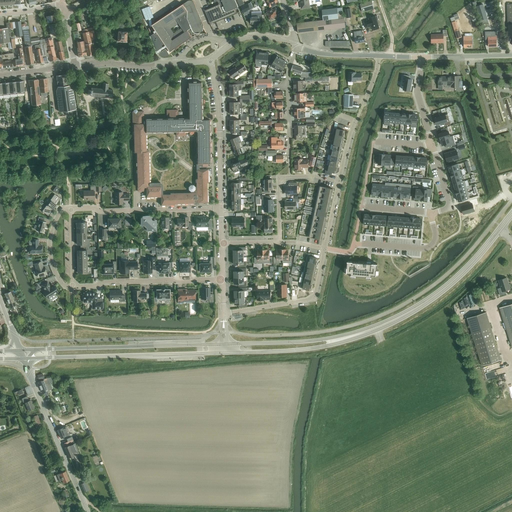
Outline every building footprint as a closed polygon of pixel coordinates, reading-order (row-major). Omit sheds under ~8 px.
[(183,4),(152,25),(153,26),(151,27),(149,28),(158,52),(158,53),(159,53),(159,54),(160,55),(161,56),(162,56),(163,56),(164,57),(165,57),(166,57),(167,57),(168,56),(169,56),(169,55),(170,55),(167,51),(169,50),(170,52),(175,49),(176,50),(187,41),(192,37),(190,33),(193,31),(193,32),(194,33),(195,33),(196,33),(197,34),(199,33),(200,33),(201,33),(202,32),(202,31),(203,30),(203,29),(203,28),(203,27),(203,25),(194,3),(194,2),(193,1),(192,1),(191,0),(190,0),(189,1),(188,1),(183,4)] [(213,0),(215,2),(216,2),(218,1),(219,4),(205,10),(210,22),(213,21),(213,23),(237,13),(240,12),(238,7),(235,0),(213,0)] [(272,8),(269,10),(269,9),(266,11),(267,12),(270,20),(271,19),(272,20),(274,19),(274,18),(278,16),(277,13),(278,13),(276,8),(275,5),(278,4),(276,0),(268,0),(267,1),(270,8),(271,7),(272,8)] [(302,8),(310,7),(308,0),(295,0),(295,1),(300,0),(302,8)] [(363,12),(374,9),(373,5),(371,1),(360,4),(363,12)] [(248,10),(250,9),(248,4),(241,7),(245,15),(249,13),(248,10)] [(483,4),(476,6),(480,21),(487,18),(483,4)] [(149,7),(142,10),(145,21),(148,20),(150,25),(151,27),(153,26),(152,25),(152,24),(150,19),(153,18),(149,7)] [(323,20),(320,21),(321,31),(345,28),(344,18),(343,18),(342,8),(322,10),(322,12),(319,12),(320,17),(323,17),(323,20)] [(43,13),(44,17),(46,17),(47,23),(57,21),(55,15),(52,15),(51,11),(43,13)] [(252,17),(251,17),(251,24),(260,23),(260,22),(263,21),(262,15),(262,13),(259,14),(253,14),(252,14),(252,17)] [(369,20),(364,22),(366,28),(371,27),(372,31),(379,28),(376,16),(371,17),(368,18),(369,20)] [(297,23),(298,33),(321,31),(320,21),(297,23)] [(7,28),(9,43),(12,42),(12,44),(12,47),(12,49),(16,48),(15,43),(14,39),(11,39),(11,37),(10,27),(9,23),(7,23),(7,28)] [(57,23),(48,25),(50,34),(59,32),(57,23)] [(0,43),(2,44),(8,43),(9,43),(7,28),(0,29),(0,43)] [(458,28),(454,30),(455,32),(457,39),(462,37),(460,29),(459,30),(458,28)] [(25,47),(28,65),(34,64),(31,46),(29,29),(23,30),(25,47)] [(88,29),(82,30),(82,33),(88,56),(94,55),(94,52),(95,52),(94,49),(93,49),(91,40),(96,39),(96,37),(94,30),(93,30),(88,32),(88,29)] [(431,35),(432,43),(443,43),(443,36),(447,36),(447,30),(443,30),(443,34),(431,35)] [(127,42),(127,32),(118,31),(117,42),(127,42)] [(364,42),(363,33),(362,33),(362,31),(354,32),(356,43),(364,42)] [(497,31),(485,32),(486,43),(487,43),(488,43),(489,47),(497,46),(496,40),(498,40),(497,31)] [(472,36),(464,36),(464,47),(472,47),(472,36)] [(45,39),(49,56),(50,61),(56,60),(51,37),(45,39)] [(36,49),(38,63),(48,62),(47,56),(49,56),(45,39),(40,40),(40,43),(31,44),(32,45),(39,44),(39,45),(35,45),(36,49)] [(56,42),(60,60),(65,59),(61,41),(56,42)] [(18,56),(14,57),(14,59),(15,66),(24,65),(23,53),(22,46),(17,47),(18,56)] [(2,58),(3,68),(13,67),(12,59),(14,59),(14,57),(13,53),(2,55),(2,58)] [(270,63),(269,65),(271,66),(271,67),(277,70),(283,60),(278,57),(273,64),(270,63)] [(283,60),(277,70),(282,73),(288,63),(283,60)] [(243,63),(230,72),(234,78),(247,69),(243,63)] [(293,65),(292,71),(293,71),(296,72),(297,72),(296,74),(301,76),(301,77),(305,77),(305,78),(305,81),(318,81),(318,78),(312,78),(312,72),(302,73),(303,68),(293,65)] [(356,80),(362,80),(362,74),(356,74),(356,72),(348,72),(348,82),(356,82),(356,80)] [(67,75),(56,76),(58,87),(56,91),(59,112),(65,111),(66,116),(76,115),(76,113),(76,110),(72,85),(69,86),(67,75)] [(403,75),(403,78),(405,79),(403,90),(410,91),(412,80),(409,79),(409,76),(403,75)] [(446,77),(438,77),(438,86),(443,86),(445,86),(448,86),(448,88),(459,88),(459,76),(451,76),(451,77),(446,77)] [(47,78),(39,79),(39,80),(40,84),(40,93),(41,93),(41,96),(48,95),(48,93),(49,93),(47,78)] [(38,79),(29,80),(30,93),(39,92),(39,84),(40,84),(39,80),(38,80),(38,79)] [(257,87),(272,87),(272,79),(253,79),(254,87),(257,87)] [(16,82),(17,94),(24,93),(23,81),(16,82)] [(230,84),(230,90),(239,90),(239,87),(244,87),(244,81),(235,81),(235,84),(230,84)] [(304,90),(303,81),(294,81),(294,90),(304,90)] [(2,83),(3,96),(10,95),(9,82),(2,83)] [(9,82),(10,95),(17,94),(16,82),(9,82)] [(136,109),(135,110),(134,111),(134,112),(133,112),(133,124),(133,125),(133,139),(133,140),(134,141),(134,142),(134,143),(134,146),(134,149),(135,152),(137,152),(138,191),(142,191),(143,191),(146,191),(147,197),(157,197),(161,197),(161,205),(175,205),(175,204),(194,203),(196,203),(197,203),(199,203),(207,203),(207,183),(208,183),(208,169),(207,169),(207,168),(207,166),(208,166),(208,164),(210,164),(210,142),(209,120),(203,120),(203,118),(203,103),(203,98),(201,98),(201,91),(201,82),(197,82),(190,82),(190,85),(189,85),(189,88),(188,88),(188,110),(188,116),(178,116),(178,110),(167,110),(167,118),(150,119),(145,119),(145,120),(143,120),(143,118),(143,112),(138,112),(138,111),(138,110),(137,109),(136,109)] [(90,96),(112,98),(113,90),(108,89),(108,84),(103,83),(102,89),(92,88),(91,88),(91,90),(88,89),(88,91),(87,94),(91,94),(90,96)] [(39,92),(30,93),(30,95),(31,95),(32,105),(41,104),(39,92)] [(307,101),(307,93),(294,93),(294,102),(307,101)] [(345,95),(344,107),(344,111),(349,111),(349,108),(349,111),(354,112),(354,107),(353,107),(353,95),(345,95)] [(241,114),(241,117),(247,117),(247,114),(243,114),(243,108),(239,108),(230,108),(230,114),(239,114),(241,114)] [(306,118),(306,108),(294,109),(295,118),(306,118)] [(271,118),(269,118),(269,121),(272,121),(272,118),(275,118),(277,118),(283,118),(283,112),(277,112),(275,112),(275,117),(274,117),(274,116),(271,116),(271,118)] [(448,115),(435,118),(436,125),(444,123),(445,126),(451,124),(448,115)] [(260,121),(259,121),(259,124),(259,125),(272,125),(272,124),(275,124),(275,130),(283,130),(283,123),(277,123),(277,121),(271,121),(268,121),(260,121)] [(295,126),(295,135),(296,139),(299,139),(299,135),(305,135),(305,126),(295,126)] [(442,133),(439,134),(440,140),(450,137),(447,128),(441,130),(442,133)] [(231,140),(233,145),(240,142),(241,142),(243,141),(242,136),(239,136),(231,140)] [(450,137),(440,140),(442,145),(445,145),(446,148),(455,145),(453,136),(450,137)] [(271,138),(272,147),(272,148),(283,148),(283,141),(280,141),(280,139),(278,139),(278,137),(271,138)] [(233,145),(235,150),(243,147),(241,142),(240,142),(233,145)] [(245,152),(243,147),(235,150),(237,155),(245,152)] [(456,150),(444,154),(447,162),(459,159),(456,150)] [(276,151),(266,151),(266,152),(266,154),(266,156),(274,156),(274,162),(284,162),(284,156),(276,156),(276,151)] [(375,157),(375,164),(384,165),(385,155),(379,154),(379,157),(375,157)] [(385,155),(384,165),(393,165),(394,159),(391,158),(391,155),(390,155),(388,155),(385,155)] [(245,169),(246,171),(249,170),(248,168),(250,167),(247,159),(242,161),(245,169)] [(295,159),(295,170),(303,169),(302,168),(308,168),(308,160),(302,160),(302,159),(295,159)] [(237,162),(240,171),(243,170),(244,172),(246,171),(245,169),(242,161),(237,162)] [(235,173),(240,171),(237,162),(231,164),(235,173)] [(458,164),(448,167),(450,172),(460,169),(458,164)] [(327,166),(325,174),(332,175),(332,172),(336,173),(337,168),(329,166),(327,166)] [(460,169),(450,172),(452,178),(460,176),(461,176),(463,175),(461,169),(460,170),(460,169)] [(264,190),(264,193),(270,193),(270,190),(273,190),(273,180),(265,180),(266,190),(264,190)] [(462,181),(453,184),(455,190),(466,187),(464,181),(462,181)] [(286,194),(297,194),(297,183),(289,183),(289,186),(286,186),(286,194)] [(385,185),(384,196),(391,197),(392,183),(385,183),(385,185)] [(94,199),(94,191),(101,191),(101,185),(90,185),(91,191),(84,191),(84,200),(94,199)] [(320,186),(319,192),(332,195),(333,189),(320,186)] [(413,187),(412,195),(416,196),(415,199),(421,200),(422,189),(422,187),(413,187)] [(466,187),(455,190),(457,196),(468,193),(466,187)] [(422,189),(421,200),(427,200),(427,197),(431,197),(431,189),(422,189)] [(115,192),(115,204),(123,204),(123,201),(129,201),(129,194),(123,194),(122,192),(115,192)] [(319,193),(318,199),(330,201),(331,196),(332,195),(319,192),(319,193)] [(468,193),(457,196),(458,198),(457,199),(458,201),(459,202),(470,198),(468,193)] [(48,216),(61,199),(55,194),(42,211),(48,216)] [(265,212),(273,212),(273,200),(270,200),(270,196),(262,196),(262,200),(265,200),(265,212)] [(285,210),(296,209),(296,202),(299,202),(299,199),(298,199),(294,199),(293,199),(293,202),(285,202),(285,210)] [(318,199),(316,204),(329,207),(330,202),(330,201),(318,199)] [(315,212),(327,215),(329,208),(329,207),(316,204),(316,205),(315,212)] [(472,204),(461,207),(463,214),(474,211),(472,204)] [(315,212),(313,219),(326,222),(327,215),(315,212)] [(147,231),(156,231),(156,222),(152,222),(150,220),(150,216),(142,216),(141,218),(141,225),(144,225),(147,228),(147,231)] [(36,231),(43,233),(46,222),(44,221),(45,219),(39,217),(38,220),(39,220),(38,226),(35,225),(34,229),(37,230),(36,231)] [(177,226),(182,226),(188,226),(188,230),(191,230),(191,223),(188,223),(188,217),(182,217),(182,219),(177,219),(177,226)] [(196,217),(196,227),(208,227),(208,229),(212,229),(212,221),(209,221),(209,217),(196,217)] [(161,218),(162,228),(169,228),(169,229),(172,229),(172,221),(169,221),(169,218),(161,218)] [(244,218),(232,218),(232,226),(232,227),(244,227),(244,218)] [(265,224),(265,232),(273,232),(273,224),(272,224),(272,218),(265,218),(265,224)] [(108,227),(120,227),(120,219),(108,219),(108,227)] [(313,219),(312,225),(325,228),(326,223),(326,222),(313,219)] [(312,226),(311,231),(323,234),(324,229),(325,228),(312,225),(312,226)] [(311,231),(309,237),(322,240),(323,234),(311,231)] [(30,253),(42,253),(42,245),(38,245),(38,244),(38,239),(32,240),(32,245),(30,245),(30,253)] [(233,254),(234,254),(234,257),(244,257),(244,250),(246,250),(246,247),(240,247),(240,250),(234,250),(234,251),(233,252),(233,254)] [(263,257),(264,264),(273,263),(272,257),(269,257),(269,250),(268,250),(268,249),(263,250),(263,257)] [(283,263),(283,257),(282,249),(277,249),(277,250),(277,257),(274,257),(274,263),(280,263),(280,260),(283,260),(283,263)] [(283,257),(283,263),(292,263),(292,257),(289,257),(288,249),(282,249),(283,257)] [(255,264),(264,264),(263,257),(263,250),(258,250),(257,250),(258,258),(254,258),(255,264)] [(308,253),(306,262),(317,264),(318,259),(313,258),(314,255),(308,253)] [(200,264),(200,272),(204,272),(205,272),(206,272),(207,272),(211,272),(211,271),(211,266),(214,266),(214,257),(211,257),(211,264),(208,264),(208,261),(203,262),(203,264),(200,264)] [(244,262),(244,257),(234,257),(234,261),(233,261),(233,263),(234,264),(240,264),(240,267),(246,267),(246,262),(244,262)] [(155,269),(155,258),(148,258),(148,261),(143,261),(143,273),(152,273),(152,269),(155,269)] [(116,271),(116,262),(113,261),(113,264),(102,264),(102,274),(113,274),(113,271),(116,271)] [(129,261),(120,261),(120,274),(129,273),(129,269),(137,269),(137,262),(129,262),(129,261)] [(35,270),(38,277),(47,274),(44,267),(43,267),(41,262),(35,264),(36,269),(35,270)] [(162,263),(159,264),(159,273),(163,273),(166,273),(169,272),(169,269),(172,269),(172,262),(169,263),(166,263),(166,262),(162,262),(162,263)] [(190,262),(179,262),(179,273),(190,273),(190,262)] [(347,262),(346,272),(351,273),(350,275),(371,277),(371,275),(375,275),(376,264),(375,264),(369,263),(358,263),(347,262)] [(234,275),(234,278),(244,278),(244,274),(246,274),(246,268),(240,268),(240,271),(234,272),(233,273),(233,275),(234,275)] [(234,283),(234,284),(240,284),(240,287),(247,287),(247,281),(244,281),(244,278),(234,278),(234,280),(233,281),(233,283),(234,283)] [(501,288),(498,289),(500,296),(506,294),(505,291),(510,289),(507,278),(498,281),(501,288)] [(47,282),(42,285),(45,291),(43,292),(48,299),(48,298),(51,301),(57,297),(55,294),(58,292),(54,285),(52,286),(51,287),(47,282)] [(287,285),(278,285),(278,297),(287,297),(287,285)] [(210,302),(213,302),(213,294),(210,294),(210,288),(201,288),(202,299),(210,299),(210,302)] [(234,294),(235,295),(235,298),(245,298),(244,291),(247,291),(247,288),(241,288),(241,291),(234,291),(234,292),(234,294)] [(184,289),(178,290),(178,301),(178,304),(183,304),(183,303),(183,302),(183,301),(183,300),(185,300),(194,300),(195,300),(195,290),(187,290),(184,290),(184,289)] [(140,290),(133,290),(133,302),(140,302),(140,300),(146,299),(146,293),(140,293),(140,290)] [(169,290),(157,290),(157,292),(154,292),(154,297),(157,297),(157,300),(169,300),(169,298),(169,290)] [(5,294),(8,302),(11,310),(17,307),(15,303),(15,301),(16,301),(15,299),(14,295),(12,296),(11,291),(5,294)] [(120,302),(125,302),(125,296),(122,296),(121,291),(109,291),(110,300),(119,299),(120,302)] [(257,301),(264,301),(264,300),(271,299),(271,291),(257,291),(257,301)] [(83,295),(83,296),(83,298),(84,299),(84,302),(90,302),(90,303),(91,305),(92,305),(92,309),(103,309),(102,302),(97,302),(97,293),(83,293),(83,295)] [(245,302),(245,298),(235,298),(235,301),(234,301),(234,303),(235,304),(240,304),(240,307),(247,307),(247,302),(245,302)] [(511,304),(500,308),(511,345),(511,304)] [(467,318),(482,366),(501,360),(486,312),(467,318)] [(39,381),(38,382),(42,392),(42,393),(43,393),(45,396),(49,394),(48,392),(48,391),(52,389),(50,383),(52,382),(51,377),(48,378),(43,380),(40,381),(39,381)] [(25,403),(26,403),(29,410),(34,408),(31,401),(30,401),(27,396),(22,399),(23,402),(24,402),(25,403)] [(41,424),(37,415),(33,417),(36,424),(34,425),(35,427),(41,424)] [(58,430),(61,438),(66,436),(70,434),(66,426),(58,430)] [(66,447),(65,447),(69,458),(71,457),(71,458),(74,457),(73,456),(74,455),(75,455),(77,454),(78,453),(74,444),(70,446),(70,445),(66,447)] [(59,473),(57,475),(59,481),(60,481),(62,480),(63,483),(66,482),(70,481),(66,471),(59,473)] [(85,482),(81,484),(81,485),(84,493),(90,490),(86,482),(85,482)]
